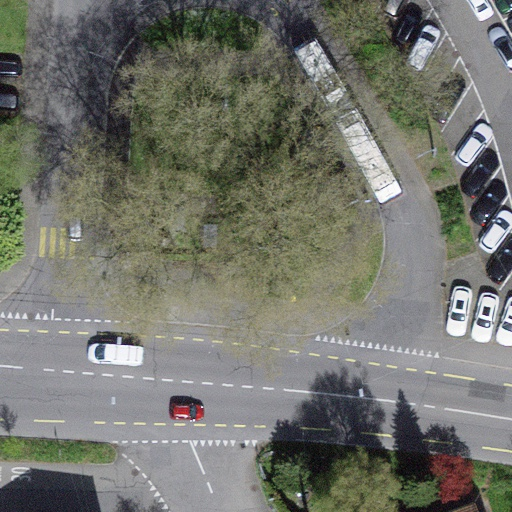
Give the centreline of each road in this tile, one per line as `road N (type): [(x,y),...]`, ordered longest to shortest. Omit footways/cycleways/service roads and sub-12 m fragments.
road 1 (residential): [(63,370),(86,0)]
road 2 (secondary): [(511,418),(186,380)]
road 3 (residential): [(192,445),(151,484),(0,477)]
road 4 (secondary): [(186,380),(63,370)]
